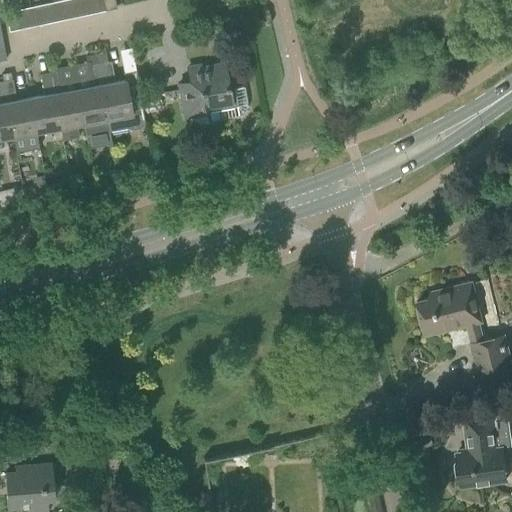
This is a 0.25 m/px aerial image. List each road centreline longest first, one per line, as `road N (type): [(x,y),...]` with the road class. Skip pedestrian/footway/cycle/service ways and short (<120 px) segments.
road 1 (tertiary): [(0,299),(321,205)]
road 2 (tertiary): [(316,184),(0,276)]
road 3 (residential): [(401,511),(346,280)]
road 4 (unclassified): [(346,280),(511,197)]
road 5 (residential): [(10,50),(167,16),(163,0)]
road 6 (tertiary): [(321,205),(415,164),(461,125)]
road 7 (tertiary): [(461,125),(316,184)]
